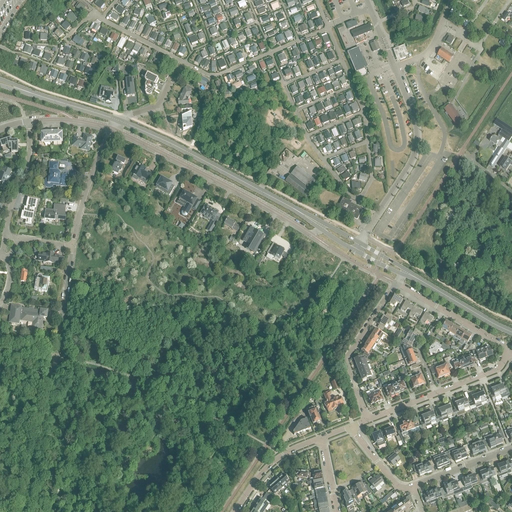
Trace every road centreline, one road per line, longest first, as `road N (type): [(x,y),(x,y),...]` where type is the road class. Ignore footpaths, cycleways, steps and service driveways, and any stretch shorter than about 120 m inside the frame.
road 1 (residential): [(112,129),(310,234),(320,229)]
road 2 (tertiary): [(307,217),(115,119)]
road 3 (unclassified): [(360,243),(414,150),(415,125),(393,67)]
road 4 (residential): [(0,352),(58,357),(72,246)]
road 5 (residential): [(367,420),(346,360),(395,283)]
road 6 (tertiary): [(403,271),(511,332)]
road 7 (residential): [(72,246),(112,129)]
road 8 (tertiary): [(115,119),(0,82)]
